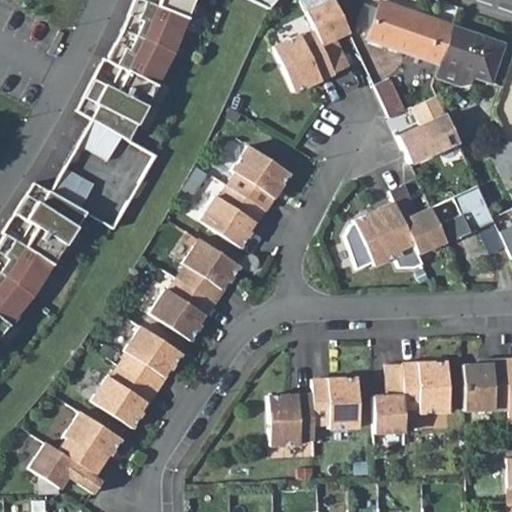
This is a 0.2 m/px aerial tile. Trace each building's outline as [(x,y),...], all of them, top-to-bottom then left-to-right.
[(157,0),(154,9),(133,0),(121,30),(107,58),(127,68),(116,89),(92,77),(72,114),(88,124),(74,147),(103,165),(117,141),(124,145),(172,53),(193,0),(157,0)] [(245,0),(269,9),(276,0),(245,0)] [(313,32),(332,73),(346,66),(335,43),(330,45),(327,40),(333,38),(347,31),(332,0),(326,0),(303,11),(313,32)] [(451,26),(378,1),(366,39),(438,64),(451,26)] [(435,73),(471,86),(473,77),(489,82),(503,44),(451,26),(438,64),(435,73)] [(270,47),(291,92),(332,73),(313,32),(299,38),(297,35),(270,47)] [(389,80),(373,88),(388,121),(404,113),(389,80)] [(410,150),(416,163),(457,144),(436,98),(411,110),(420,128),(397,139),(404,153),(410,150)] [(510,185),(511,183),(511,145),(509,139),(490,148),(507,186),(510,185)] [(263,210),(288,173),(246,146),(230,171),(233,173),(225,185),(217,198),(213,196),(197,220),(238,248),(263,210)] [(410,150),(404,153),(410,166),(416,163),(410,150)] [(46,195),(29,187),(6,223),(28,238),(15,258),(0,247),(0,332),(23,305),(82,217),(75,213),(89,189),(60,172),(46,195)] [(388,191),(392,201),(351,220),(352,222),(349,223),(342,236),(355,268),(370,261),(372,264),(392,255),(397,266),(412,266),(420,262),(417,253),(444,240),(437,226),(429,207),(415,214),(410,216),(407,211),(413,208),(402,185),(388,191)] [(460,216),(437,226),(444,240),(446,245),(493,223),(476,187),(452,198),(460,216)] [(415,214),(413,208),(407,211),(410,216),(415,214)] [(511,260),(511,208),(511,209),(511,210),(511,225),(498,232),(510,261),(511,260)] [(188,341),(238,266),(197,239),(180,263),(183,266),(167,291),(163,288),(147,313),(188,341)] [(130,428),(180,353),(139,326),(122,351),(125,353),(109,378),(105,376),(89,401),(130,428)] [(460,365),(462,410),(506,409),(506,421),(511,420),(511,358),(504,359),(489,360),(489,364),(477,364),(460,365)] [(371,396),(372,433),(403,432),(402,409),(417,408),(417,412),(447,411),(445,362),(384,364),(385,390),(392,389),(392,396),(386,396),(371,396)] [(311,394),(266,396),(268,445),(298,444),(297,440),(312,439),(312,424),(327,424),(327,428),(357,427),(355,378),(310,379),(311,394)] [(92,475),(117,438),(76,410),(60,436),(63,438),(55,450),(43,443),(26,468),(57,488),(65,476),(68,471),(73,474),(70,479),(91,493),(100,480),(92,475)] [(65,476),(70,479),(73,474),(68,471),(65,476)]
